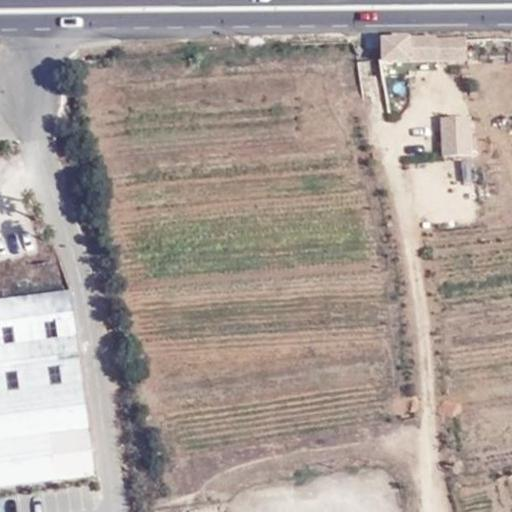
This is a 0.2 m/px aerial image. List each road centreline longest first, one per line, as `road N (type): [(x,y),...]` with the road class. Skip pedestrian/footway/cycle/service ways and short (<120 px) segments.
road 1 (secondary): [(0,19),(511,14)]
road 2 (secondary): [(267,0),(0,3)]
